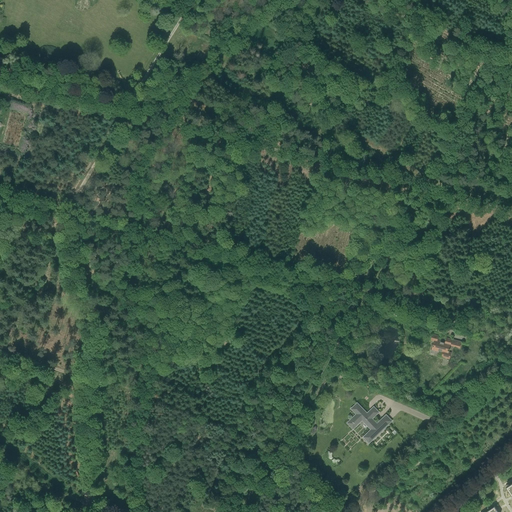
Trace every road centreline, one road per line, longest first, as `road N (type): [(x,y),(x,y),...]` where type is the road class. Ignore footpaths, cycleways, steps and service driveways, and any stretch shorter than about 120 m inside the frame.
road 1 (unclassified): [(126,112),(427,189)]
road 2 (unclassified): [(70,208),(370,285)]
road 3 (unclassified): [(238,511),(370,285)]
road 4 (unclassified): [(511,356),(351,511)]
road 5 (unclassified): [(427,189),(511,45)]
road 6 (unclassified): [(85,379),(93,342),(68,268),(63,222)]
road 7 (unclassified): [(0,80),(126,112)]
road 8 (unclassified): [(93,508),(85,379)]
road 9 (unclassified): [(126,112),(187,3)]
